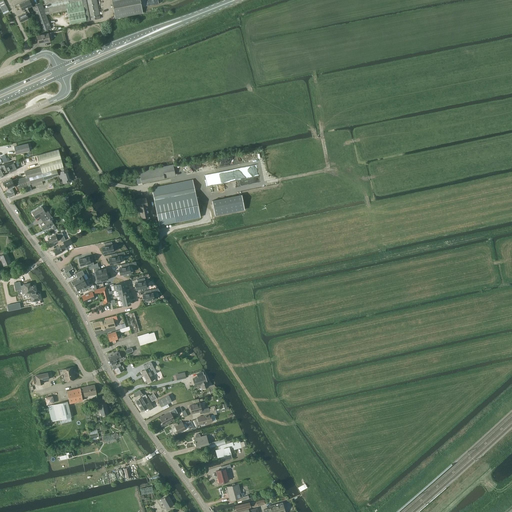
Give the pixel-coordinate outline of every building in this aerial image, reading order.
[(0,0),(0,7),(3,14),(9,11),(3,0),(0,0)] [(24,9),(27,8),(32,5),(29,0),(27,0),(20,4),(23,10),(24,9)] [(48,7),(43,8),(46,14),(67,10),(70,24),(100,18),(96,0),(83,0),(82,0),(81,0),(42,0),(43,5),(47,4),(48,7)] [(143,13),(140,0),(111,0),(115,18),(143,13)] [(51,28),(46,14),(43,8),(42,4),(32,7),(41,32),(51,28)] [(30,14),(27,8),(24,9),(26,13),(18,16),(21,22),(29,18),(27,15),(30,14)] [(48,33),(37,36),(39,43),(50,41),(48,33)] [(44,140),(34,143),(35,149),(41,148),(42,151),(48,150),(47,146),(46,146),(44,140)] [(58,149),(37,155),(40,167),(42,173),(57,169),(63,167),(67,166),(64,158),(61,159),(58,149)] [(13,162),(10,163),(5,164),(8,170),(9,170),(10,172),(17,169),(13,162)] [(7,171),(8,170),(5,164),(0,165),(0,167),(0,176),(8,173),(7,171)] [(173,165),(162,167),(165,178),(176,176),(173,165)] [(25,171),(26,177),(28,176),(30,184),(42,181),(44,180),(42,173),(40,167),(25,171)] [(63,183),(71,181),(66,167),(60,169),(61,172),(59,172),(60,177),(61,176),(63,183)] [(59,175),(57,169),(42,173),(44,180),(54,178),(53,177),(59,175)] [(17,179),(19,183),(20,188),(30,185),(30,184),(28,176),(26,177),(17,179)] [(8,187),(9,189),(17,185),(19,188),(20,188),(19,183),(17,179),(17,178),(12,180),(11,178),(3,182),(4,184),(3,184),(4,186),(4,185),(5,188),(8,187)] [(159,225),(160,225),(200,217),(192,180),(152,188),(155,204),(159,225)] [(17,193),(20,192),(19,188),(17,185),(9,189),(7,190),(7,189),(7,190),(7,191),(6,191),(7,193),(6,193),(8,197),(15,194),(17,193)] [(241,194),(212,200),(215,216),(244,210),(241,194)] [(149,216),(148,208),(147,206),(148,206),(146,198),(136,200),(137,208),(139,208),(141,218),(149,216)] [(39,217),(41,219),(50,214),(48,211),(46,213),(42,206),(32,213),(36,219),(39,217)] [(50,218),(51,217),(50,214),(41,219),(43,222),(40,224),(44,230),(54,224),(50,218)] [(151,245),(140,229),(134,233),(146,250),(151,245)] [(62,232),(58,234),(58,232),(55,234),(55,235),(48,238),(50,244),(58,241),(58,240),(61,239),(62,241),(65,240),(62,232)] [(73,244),(71,240),(70,238),(63,241),(64,245),(60,247),(53,250),(56,255),(63,252),(67,250),(66,247),(68,246),(73,244)] [(105,246),(102,247),(103,254),(107,253),(107,254),(110,253),(114,252),(114,251),(115,251),(114,245),(113,245),(112,245),(112,242),(104,244),(105,246)] [(4,265),(11,263),(7,253),(0,255),(0,259),(1,259),(4,265)] [(111,257),(108,258),(110,265),(114,264),(117,264),(117,263),(121,263),(120,262),(121,262),(120,256),(119,256),(117,256),(117,253),(111,254),(111,257)] [(89,256),(78,259),(80,266),(90,263),(91,265),(94,265),(94,264),(93,258),(90,259),(89,256)] [(121,267),(119,268),(120,275),(124,274),(127,274),(127,273),(131,273),(131,272),(132,272),(130,266),(129,266),(128,263),(121,265),(121,267)] [(62,272),(66,279),(67,278),(71,276),(73,274),(70,269),(73,267),(71,264),(63,269),(65,271),(62,272)] [(98,267),(93,268),(93,269),(94,270),(95,276),(107,274),(106,268),(100,269),(99,266),(98,267)] [(77,278),(72,280),(75,286),(86,280),(83,275),(84,274),(82,270),(75,274),(77,278)] [(107,274),(95,276),(96,282),(97,285),(103,284),(103,281),(108,280),(107,274)] [(137,282),(135,283),(136,290),(147,288),(147,287),(148,287),(146,281),(145,281),(145,280),(145,281),(144,278),(137,280),(137,282)] [(86,280),(75,286),(78,291),(83,288),(84,290),(90,287),(89,285),(86,280)] [(0,282),(0,308),(24,303),(22,294),(20,286),(20,285),(3,288),(1,282),(0,282)] [(26,293),(27,296),(30,295),(30,292),(36,291),(37,291),(35,285),(31,286),(30,283),(24,284),(24,285),(20,286),(22,294),(26,293)] [(106,305),(109,302),(110,302),(107,292),(107,289),(106,287),(94,290),(92,291),(92,292),(94,295),(95,295),(102,293),(104,301),(103,301),(106,305)] [(145,294),(142,294),(144,301),(147,301),(150,301),(150,300),(154,299),(156,298),(155,292),(153,292),(151,293),(151,290),(144,291),(145,294)] [(40,293),(36,294),(36,291),(30,292),(30,295),(32,301),(41,299),(40,293)] [(94,295),(92,292),(82,296),(85,302),(88,301),(89,301),(91,300),(95,298),(94,295)] [(129,326),(130,330),(132,334),(140,332),(134,313),(126,315),(129,326)] [(93,323),(95,331),(115,326),(113,318),(93,323)] [(120,330),(108,334),(110,341),(113,340),(115,340),(122,337),(121,333),(130,330),(129,326),(126,327),(120,329),(120,330)] [(157,340),(154,332),(149,334),(148,333),(137,336),(139,341),(140,345),(157,340)] [(117,363),(116,361),(122,358),(119,353),(108,357),(112,365),(117,363)] [(145,369),(141,372),(142,374),(143,374),(148,383),(155,379),(153,375),(157,373),(151,362),(148,363),(143,366),(145,369)] [(115,375),(120,372),(120,371),(124,369),(122,365),(121,366),(120,363),(116,365),(113,366),(112,367),(114,369),(113,370),(115,375)] [(66,381),(75,379),(72,367),(63,369),(66,381)] [(36,376),(33,377),(34,382),(37,382),(37,384),(44,383),(43,380),(49,379),(47,373),(35,375),(36,376)] [(204,375),(193,379),(195,386),(201,384),(202,389),(208,387),(207,383),(207,382),(204,375)] [(83,400),(82,397),(96,394),(94,385),(67,391),(70,403),(83,400)] [(135,401),(139,406),(149,400),(146,395),(144,395),(142,393),(140,390),(134,394),(136,397),(140,394),(141,397),(135,401)] [(169,395),(158,400),(161,407),(172,401),(169,395)] [(152,406),(152,405),(149,400),(139,406),(142,412),(148,408),(150,410),(153,408),(152,406)] [(53,405),(49,406),(53,420),(56,420),(58,420),(58,424),(72,420),(71,417),(70,412),(69,409),(67,401),(53,405)] [(99,409),(95,410),(97,418),(105,416),(104,414),(109,413),(106,403),(98,404),(99,409)] [(200,414),(203,414),(203,413),(210,412),(216,410),(215,407),(214,406),(210,407),(211,409),(209,409),(209,408),(201,410),(200,403),(190,406),(192,413),(200,411),(200,414)] [(170,411),(171,412),(160,418),(164,425),(174,419),(173,416),(178,414),(176,408),(170,411)] [(204,416),(198,418),(199,425),(216,421),(215,415),(217,414),(216,410),(210,412),(203,413),(203,414),(204,416)] [(190,428),(187,422),(183,424),(181,420),(171,425),(172,426),(171,426),(171,427),(173,432),(177,430),(178,432),(183,430),(183,432),(190,428)] [(196,438),(194,439),(196,447),(208,444),(206,436),(200,437),(200,435),(198,434),(196,434),(195,436),(196,438)] [(224,439),(209,443),(210,447),(225,443),(224,439)] [(220,449),(215,450),(217,457),(220,457),(221,461),(232,458),(229,448),(233,447),(234,450),(241,447),(239,441),(233,443),(232,442),(229,443),(225,444),(220,446),(220,449)] [(225,469),(231,467),(230,464),(221,466),(222,470),(216,471),(219,483),(228,481),(225,469)] [(297,486),(300,491),(307,487),(304,482),(297,486)] [(231,500),(236,499),(237,502),(249,499),(248,495),(240,498),(237,484),(227,487),(231,500)] [(168,495),(159,500),(161,503),(163,502),(166,508),(173,504),(168,495)] [(267,509),(264,510),(264,511),(285,511),(283,505),(282,503),(267,507),(267,509)]
